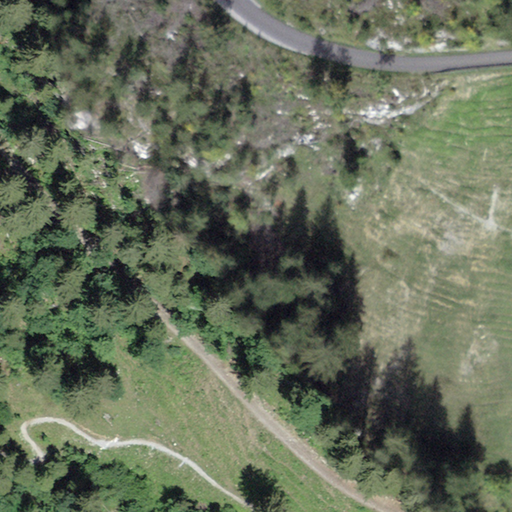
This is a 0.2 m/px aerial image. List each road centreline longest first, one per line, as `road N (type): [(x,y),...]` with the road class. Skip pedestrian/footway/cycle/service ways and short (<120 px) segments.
road 1 (track): [(0,146),(82,247),(328,478),(390,511)]
road 2 (unclassified): [(511,56),(360,56),(282,33),(236,0)]
